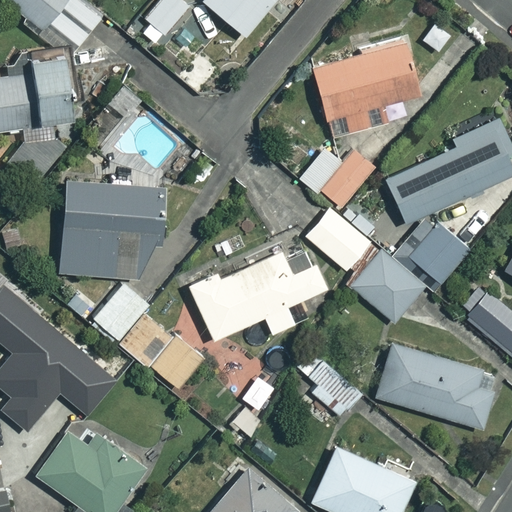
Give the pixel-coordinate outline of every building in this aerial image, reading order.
[(97,13),(82,0),(6,0),(36,26),(44,16),(72,41),(97,13)] [(185,1),(183,0),(151,0),(140,13),(160,30),(185,1)] [(263,0),(203,0),(239,29),(263,0)] [(412,88),(397,34),(305,60),(320,113),(340,108),(346,128),(368,122),(362,102),(412,88)] [(0,123),(18,121),(21,140),(54,134),(51,115),(67,113),(55,42),(20,48),(23,64),(0,68),(0,123)] [(511,166),(511,161),(494,120),(379,172),(400,217),(511,166)] [(322,142),(294,172),(312,189),(317,184),(340,205),(375,167),(349,143),(338,156),(322,142)] [(156,178),(60,171),(53,264),(132,270),(134,256),(152,235),(156,178)] [(366,237),(325,200),(300,228),(341,265),(366,237)] [(256,229),(246,209),(227,218),(237,238),(256,229)] [(463,247),(433,219),(405,250),(435,277),(463,247)] [(511,242),(500,264),(511,270),(511,242)] [(286,268),(275,244),(214,271),(212,266),(183,279),(207,333),(258,310),(266,328),(303,312),(295,293),(321,282),(310,257),(286,268)] [(420,281),(378,245),(347,281),(389,317),(420,281)] [(143,297),(118,276),(84,317),(108,337),(143,297)] [(511,350),(511,309),(476,280),(454,307),(510,353),(511,350)] [(197,352),(139,304),(112,337),(171,384),(197,352)] [(474,366),(389,340),(374,390),(475,421),(486,385),(470,380),(474,366)] [(356,387),(307,345),(293,363),(314,380),(308,387),(336,410),(356,387)] [(83,439),(63,425),(32,470),(70,497),(59,511),(121,511),(127,505),(115,496),(138,463),(90,429),(83,439)] [(392,511),(409,476),(331,439),(305,493),(345,511),(392,511)] [(295,511),(298,509),(241,461),(197,511),(295,511)]
